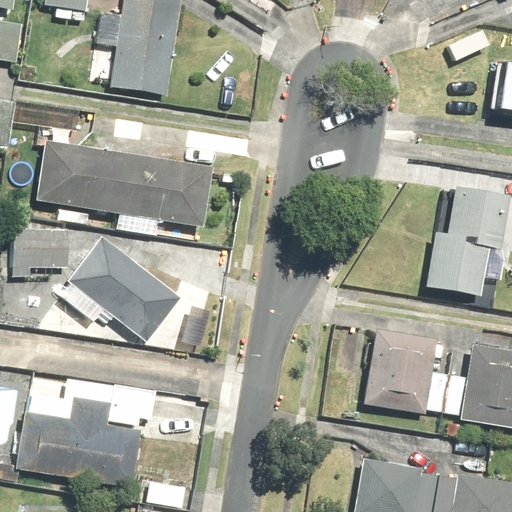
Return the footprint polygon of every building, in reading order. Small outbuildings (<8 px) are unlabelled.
[(0,0),(0,62),(12,64),(18,26),(0,23),(0,10),(8,12),(10,0),(0,0)] [(83,0),(40,0),(39,6),(81,13),(83,0)] [(176,0),(118,0),(105,89),(162,98),(176,0)] [(511,66),(495,64),(488,112),(511,115),(511,66)] [(10,104),(0,102),(0,146),(3,147),(10,104)] [(9,124),(73,133),(76,112),(12,103),(9,124)] [(207,169),(39,142),(29,203),(55,207),(52,224),(77,228),(77,226),(83,227),(85,212),(114,217),(111,231),(151,238),(153,223),(197,231),(207,169)] [(505,199),(448,190),(441,236),(428,234),(420,289),(475,298),(478,279),(495,282),(498,262),(496,250),(505,199)] [(63,232),(9,230),(8,256),(2,255),(2,278),(26,278),(26,269),(62,270),(63,232)] [(176,300),(96,238),(61,283),(65,286),(56,298),(88,323),(97,311),(141,345),(176,300)] [(432,341),(369,331),(357,406),(420,416),(421,412),(437,414),(443,376),(427,373),(432,341)] [(511,431),(511,353),(494,351),(494,349),(472,345),(472,347),(466,347),(461,379),(445,376),(439,414),(455,417),(454,423),(511,431)] [(23,414),(19,414),(10,467),(0,465),(0,481),(14,483),(16,472),(127,490),(136,433),(103,427),(104,423),(133,427),(134,420),(146,422),(151,394),(62,380),(59,401),(26,396),(23,414)] [(356,461),(348,511),(508,511),(511,488),(511,486),(452,476),(451,481),(416,475),(417,471),(356,461)] [(181,489),(145,483),(142,504),(178,510),(181,489)]
